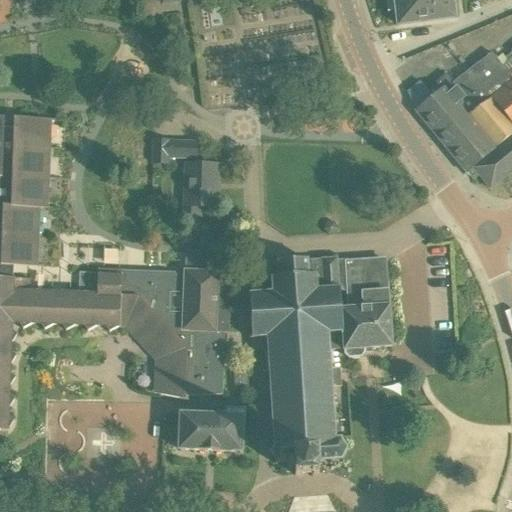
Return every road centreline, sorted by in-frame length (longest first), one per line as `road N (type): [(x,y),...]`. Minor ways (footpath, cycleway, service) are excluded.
road 1 (tertiary): [(481,236),(393,109),(346,0)]
road 2 (residential): [(191,511),(0,496)]
